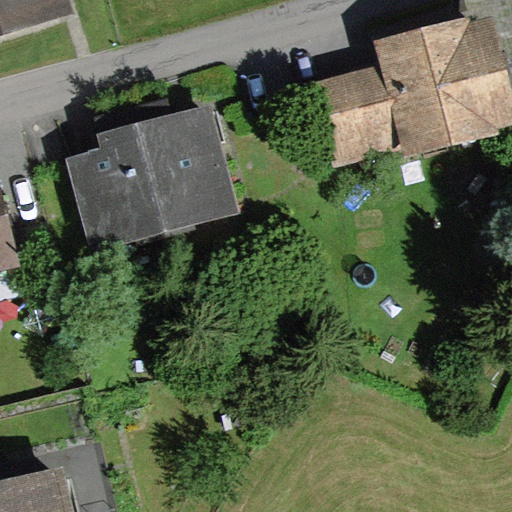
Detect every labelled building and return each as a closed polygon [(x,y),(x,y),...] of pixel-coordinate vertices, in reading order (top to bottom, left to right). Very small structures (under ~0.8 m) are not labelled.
[(0,0),(0,33),(62,13),(57,0),(0,0)] [(393,78),(325,95),(342,159),(511,115),(511,101),(501,58),(489,60),(483,34),(388,58),(393,78)] [(73,165),(93,242),(158,225),(160,230),(232,211),(206,114),(137,132),(133,115),(99,124),(108,155),(73,165)] [(0,266),(16,263),(0,198),(0,266)] [(0,490),(0,511),(64,511),(56,477),(0,490)]
